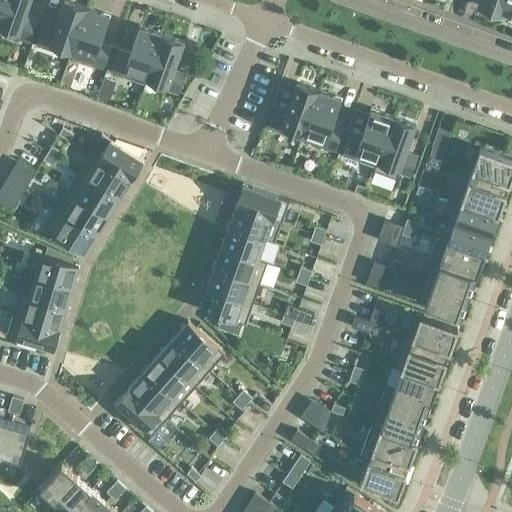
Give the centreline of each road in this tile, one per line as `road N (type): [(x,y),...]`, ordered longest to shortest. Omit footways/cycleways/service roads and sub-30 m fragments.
road 1 (residential): [(219,511),(310,377),(359,234),(357,215),(339,201),(241,166)]
road 2 (residential): [(262,18),(511,109)]
road 3 (residential): [(202,152),(32,97),(14,110),(0,155)]
road 4 (residential): [(0,374),(46,393),(180,511)]
road 5 (tertiary): [(511,336),(452,507)]
road 6 (residential): [(511,55),(356,0)]
road 7 (residential): [(202,152),(262,18)]
